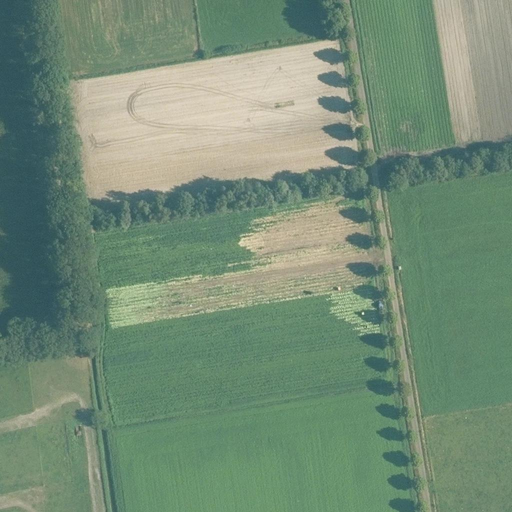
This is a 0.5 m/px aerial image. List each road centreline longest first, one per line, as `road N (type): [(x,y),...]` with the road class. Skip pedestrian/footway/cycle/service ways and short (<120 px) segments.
road 1 (unclassified): [(428,511),(347,0)]
road 2 (track): [(0,351),(85,334),(41,0)]
